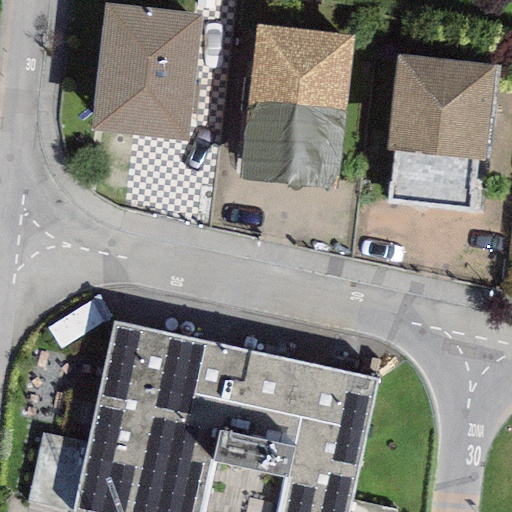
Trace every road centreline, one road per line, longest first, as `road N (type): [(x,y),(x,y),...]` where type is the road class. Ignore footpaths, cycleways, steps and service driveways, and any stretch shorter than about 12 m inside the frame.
road 1 (residential): [(488,347),(6,247)]
road 2 (unclassified): [(6,247),(32,0)]
road 3 (residential): [(459,511),(488,347)]
